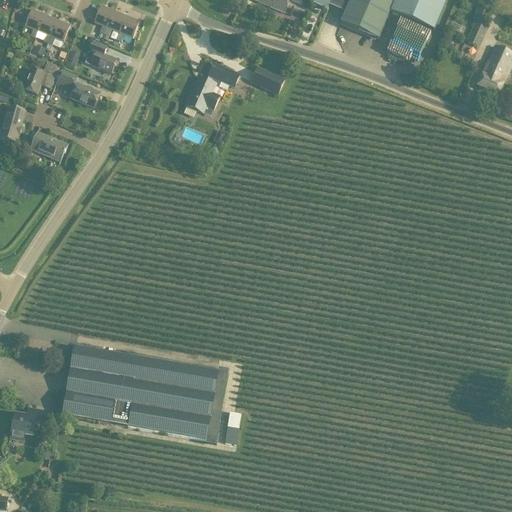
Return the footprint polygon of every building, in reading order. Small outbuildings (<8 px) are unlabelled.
[(248,0),(284,14),(290,0),(248,0)] [(312,0),(310,7),(326,14),(332,0),(350,7),(341,27),(378,43),(390,14),(434,33),(447,0),(312,0)] [(485,22),(489,12),(478,7),(474,18),(485,22)] [(104,36),(114,14),(100,8),(93,25),(102,29),(100,35),(104,36)] [(35,40),(37,34),(44,18),(31,12),(24,29),(33,32),(30,38),(35,40)] [(104,36),(108,38),(111,32),(119,36),(126,19),(114,14),(104,36)] [(43,44),(47,45),(57,23),(44,18),(37,34),(45,38),(43,44)] [(132,41),(139,24),(126,19),(119,36),(116,42),(121,43),(124,38),(132,41)] [(487,26),(476,21),(466,43),(477,48),(487,26)] [(62,45),(69,28),(57,23),(47,45),(52,47),(54,41),(62,45)] [(412,26),(402,52),(408,54),(418,28),(412,26)] [(93,62),(87,60),(85,65),(91,67),(91,68),(110,76),(116,62),(104,57),(107,49),(93,43),(89,53),(96,56),(93,62)] [(35,44),(31,53),(43,57),(47,48),(35,44)] [(511,64),(511,55),(494,48),(476,88),(498,97),(503,86),(503,85),(511,64)] [(72,52),(66,68),(75,71),(81,55),(72,52)] [(37,96),(40,87),(42,83),(52,86),(54,81),(56,82),(61,72),(58,71),(59,68),(47,63),(43,74),(31,70),(22,90),(37,96)] [(219,89),(221,84),(225,86),(234,90),(240,77),(214,65),(208,78),(207,83),(199,79),(193,93),(192,93),(185,108),(203,116),(205,112),(206,110),(214,113),(220,98),(212,95),(216,88),(219,89)] [(285,82),(257,69),(250,85),(278,97),(285,82)] [(78,78),(62,71),(56,84),(72,91),(78,78)] [(94,110),(99,96),(76,87),(71,101),(94,110)] [(16,146),(25,114),(8,109),(8,112),(0,139),(0,140),(8,143),(16,146)] [(219,131),(214,143),(223,146),(227,134),(219,131)] [(68,148),(37,135),(31,151),(61,164),(64,156),(65,156),(68,148)] [(205,448),(216,450),(229,374),(218,373),(218,375),(74,350),(62,418),(206,443),(205,448)] [(44,427),(46,414),(27,411),(26,418),(15,416),(11,441),(23,443),(24,437),(33,438),(35,426),(44,427)] [(237,447),(242,417),(230,415),(225,445),(237,447)] [(54,463),(55,455),(45,453),(44,461),(54,463)]
